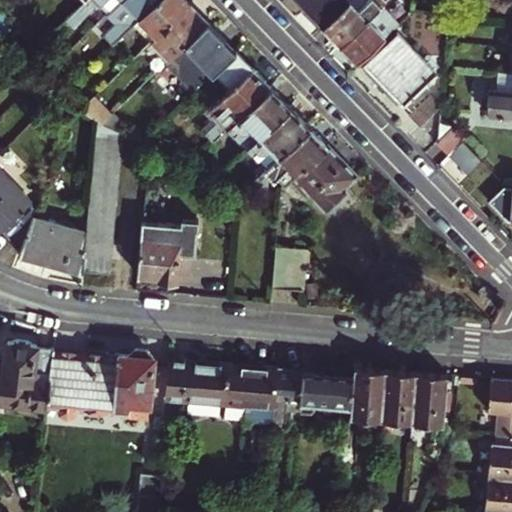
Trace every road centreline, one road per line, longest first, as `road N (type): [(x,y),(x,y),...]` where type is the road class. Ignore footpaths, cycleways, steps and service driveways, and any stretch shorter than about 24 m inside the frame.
road 1 (residential): [(0,287),(83,309),(507,346)]
road 2 (residential): [(511,275),(244,0)]
